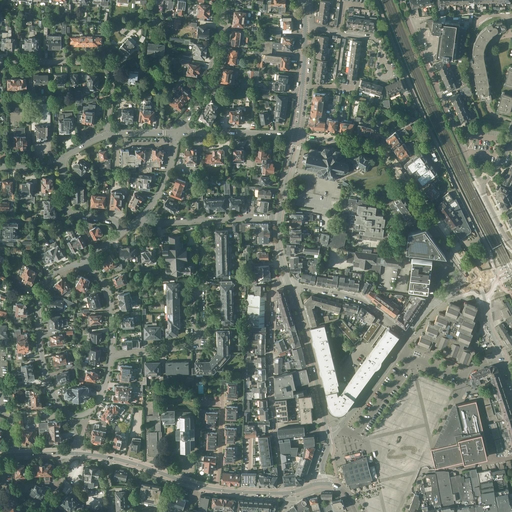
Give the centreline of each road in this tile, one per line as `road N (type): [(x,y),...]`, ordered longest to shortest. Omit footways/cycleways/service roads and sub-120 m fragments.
road 1 (residential): [(111,355),(89,412),(68,413),(47,382),(38,337),(41,288),(61,268),(81,264)]
road 2 (tertiary): [(295,135),(381,152),(478,284)]
road 3 (residential): [(281,493),(270,349),(275,283),(283,280)]
road 4 (residential): [(485,193),(400,0)]
road 5 (residential): [(0,63),(108,61),(106,134)]
road 6 (tertiary): [(327,435),(288,282)]
road 7 (residential): [(403,511),(462,377)]
road 8 (residential): [(175,132),(214,68),(221,0)]
road 9 (residential): [(406,335),(369,305),(288,282)]
road 10 (residential): [(175,132),(295,135)]
